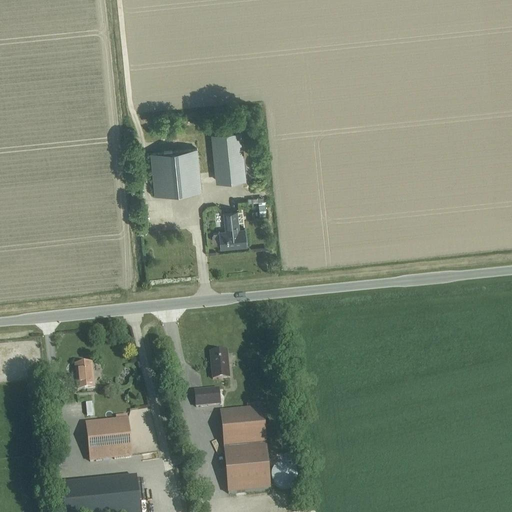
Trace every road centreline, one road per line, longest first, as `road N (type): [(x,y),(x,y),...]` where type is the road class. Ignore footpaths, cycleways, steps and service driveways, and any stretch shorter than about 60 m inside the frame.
road 1 (unclassified): [(0,322),(511,270)]
road 2 (track): [(120,0),(130,101),(143,144)]
